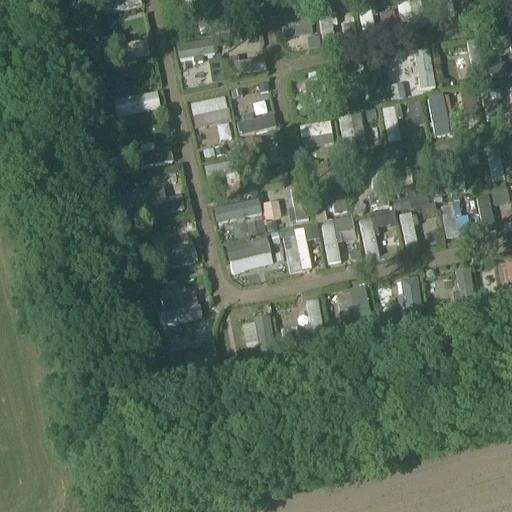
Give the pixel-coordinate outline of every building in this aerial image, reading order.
[(120,0),(95,6),(98,18),(141,8),(139,0),(120,0)] [(164,0),(166,12),(206,3),(205,0),(164,0)] [(380,12),(390,10),(387,0),(384,0),(377,1),(380,12)] [(408,0),(407,0),(396,2),(401,30),(413,28),(408,0)] [(454,21),(450,0),(435,0),(440,24),(454,21)] [(488,0),(475,0),(478,15),(491,13),(488,0)] [(368,5),(355,7),(361,38),(373,36),(370,18),(376,17),(374,6),(368,7),(368,5)] [(310,30),(308,14),(282,18),(284,33),(310,30)] [(211,22),(214,36),(256,29),(253,15),(211,22)] [(332,29),(337,28),(335,16),(318,19),(323,49),(335,47),(332,29)] [(317,49),(316,39),(307,41),(309,51),(317,49)] [(214,57),(211,43),(176,50),(179,64),(214,57)] [(104,66),(148,58),(145,44),(121,48),(101,52),(104,66)] [(471,68),(466,69),(469,84),(486,80),(478,44),(466,47),(471,68)] [(420,78),(414,79),(416,88),(421,88),(423,101),(436,98),(428,55),(416,57),(420,78)] [(224,68),(226,80),(265,74),(263,62),(224,68)] [(376,63),(360,66),(368,107),(383,104),(376,63)] [(312,89),(305,91),(308,102),(314,101),(316,111),(328,109),(321,75),(309,78),(306,79),(307,87),(311,87),(312,89)] [(228,110),(253,107),(249,82),(225,85),(228,110)] [(106,94),(108,106),(149,97),(146,85),(106,94)] [(260,97),(267,95),(266,86),(258,87),(260,97)] [(404,102),(402,88),(390,90),(393,104),(404,102)] [(492,89),(478,92),(485,125),(499,122),(495,103),(500,102),(498,93),(493,94),(492,89)] [(460,96),(462,110),(477,107),(474,93),(460,96)] [(159,111),(156,97),(113,105),(115,119),(159,111)] [(440,99),(425,102),(433,141),(448,138),(440,99)] [(224,102),(190,109),(194,131),(230,124),(228,113),(226,113),(224,102)] [(419,104),(406,106),(409,119),(422,116),(419,104)] [(374,112),(365,114),(367,125),(377,123),(375,114),(375,112),(374,112)] [(387,112),(375,114),(377,123),(382,149),(393,146),(389,126),(395,125),(393,112),(387,114),(387,112)] [(242,126),(236,128),(239,140),(275,132),(272,119),(253,124),(252,118),(241,121),(242,126)] [(338,122),(344,156),(366,152),(359,118),(338,122)] [(329,126),(299,130),(302,153),(332,148),(329,126)] [(218,129),(196,133),(198,144),(220,139),(218,129)] [(146,142),(148,153),(163,150),(161,139),(146,142)] [(259,143),(243,147),(249,179),(266,175),(259,143)] [(125,161),(128,174),(172,166),(169,153),(154,156),(142,158),(125,161)] [(498,155),(486,157),(491,186),(504,184),(498,155)] [(465,194),(459,161),(446,164),(453,197),(465,194)] [(240,176),(237,164),(203,171),(206,183),(240,176)] [(427,202),(420,168),(408,170),(415,204),(427,202)] [(364,170),(350,172),(352,188),(360,187),(362,198),(369,197),(364,170)] [(385,174),(387,185),(400,182),(398,172),(385,174)] [(368,201),(370,210),(375,209),(376,212),(387,210),(381,175),(369,178),(373,200),(368,201)] [(330,195),(323,196),(324,203),(331,201),(334,218),(347,216),(341,184),(328,186),(330,195)] [(308,224),(302,191),(290,193),(293,213),(287,214),(289,226),(295,224),(296,226),(308,224)] [(206,197),(207,208),(236,205),(235,194),(206,197)] [(165,204),(153,206),(130,210),(132,224),(183,215),(181,201),(165,204)] [(483,238),(495,236),(488,201),(476,203),(483,238)] [(214,213),(217,228),(261,218),(257,203),(214,213)] [(357,206),(352,217),(361,221),(366,209),(357,206)] [(452,210),(440,212),(446,243),(458,240),(452,210)] [(417,251),(413,230),(418,229),(416,220),(411,221),(410,218),(398,220),(405,253),(417,251)] [(244,225),(248,240),(265,237),(262,221),(244,225)] [(370,223),(358,226),(366,261),(378,259),(374,240),(370,223)] [(276,234),(275,226),(266,227),(267,235),(276,234)] [(328,270),(340,267),(337,248),(333,229),(321,231),(328,270)] [(316,231),(303,233),(306,245),(318,243),(316,231)] [(225,254),(248,249),(244,232),(221,237),(225,254)] [(303,233),(281,238),(289,277),(311,272),(306,245),(303,233)] [(426,236),(429,249),(441,246),(438,233),(426,236)] [(153,261),(157,275),(196,265),(192,251),(153,261)] [(359,254),(349,256),(350,264),(360,262),(359,254)] [(511,310),(511,264),(505,266),(509,294),(503,295),(505,307),(511,306),(511,310)] [(161,274),(163,290),(188,287),(186,272),(161,274)] [(458,297),(450,298),(451,305),(454,304),(454,309),(460,308),(461,320),(475,317),(471,295),(475,294),(474,290),(471,290),(468,274),(455,276),(458,297)] [(401,301),(396,301),(398,313),(402,312),(405,331),(422,329),(416,282),(399,284),(401,301)] [(347,321),(345,324),(346,330),(349,331),(349,334),(356,333),(357,338),(371,335),(362,292),(348,295),(351,312),(345,313),(347,321)] [(150,298),(151,313),(193,311),(192,295),(150,298)] [(317,305),(305,307),(309,329),(303,330),(305,343),(323,340),(317,305)] [(201,322),(199,310),(197,311),(162,317),(157,318),(159,330),(201,322)] [(489,319),(492,332),(508,329),(506,316),(489,319)] [(262,373),(276,370),(268,322),(253,324),(262,373)] [(477,335),(475,325),(465,327),(467,336),(477,335)] [(439,331),(441,344),(457,341),(455,328),(439,331)] [(400,350),(398,337),(383,339),(385,352),(400,350)] [(194,387),(184,389),(188,404),(223,395),(211,347),(200,349),(205,372),(208,383),(194,387)] [(298,375),(313,373),(312,362),(297,365),(298,375)]
